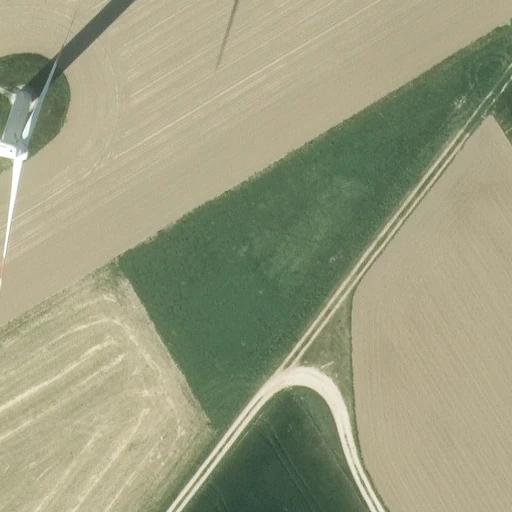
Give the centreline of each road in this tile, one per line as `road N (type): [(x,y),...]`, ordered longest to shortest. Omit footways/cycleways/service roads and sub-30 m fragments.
road 1 (track): [(174,511),(511,68)]
road 2 (track): [(295,353),(343,414),(354,477),(376,511)]
